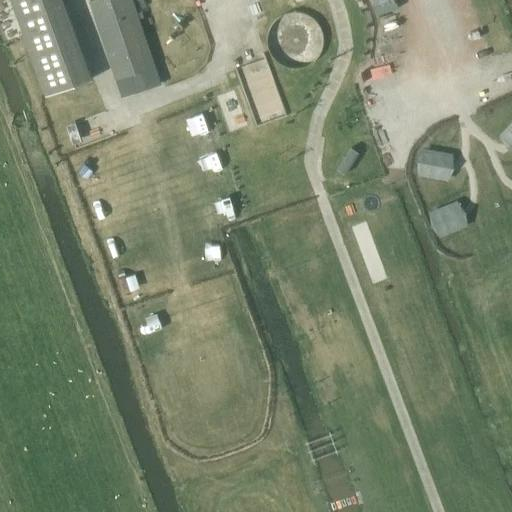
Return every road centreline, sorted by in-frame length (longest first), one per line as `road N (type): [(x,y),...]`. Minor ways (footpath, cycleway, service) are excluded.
road 1 (track): [(437,511),(313,171),(317,119),(347,42),(334,0)]
road 2 (track): [(80,0),(115,104),(133,110),(211,79),(244,0)]
